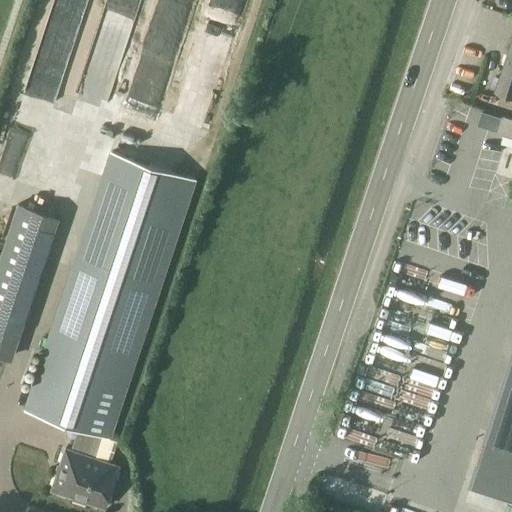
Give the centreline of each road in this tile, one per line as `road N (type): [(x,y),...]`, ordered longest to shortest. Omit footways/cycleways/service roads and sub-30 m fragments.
road 1 (secondary): [(274,511),(446,0)]
road 2 (unknown): [(511,249),(457,438),(468,455),(511,473)]
road 3 (track): [(0,187),(71,209),(172,262)]
